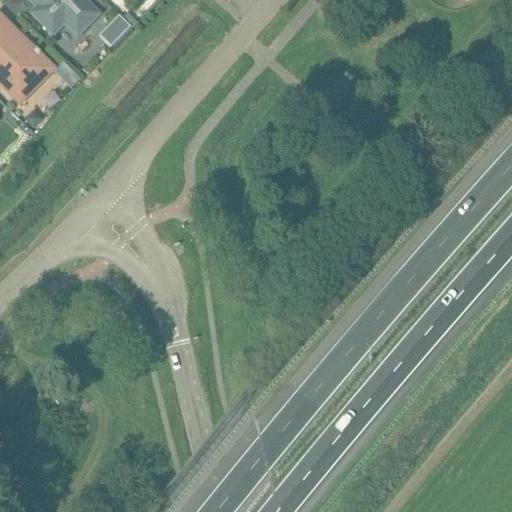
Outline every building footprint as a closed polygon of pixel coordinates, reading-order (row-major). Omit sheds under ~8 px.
[(31,15),(54,37),(65,26),(78,38),(100,16),(87,3),(83,0),(27,0),(36,9),(31,15)] [(50,67),(12,31),(0,18),(0,85),(13,98),(32,79),(35,82),(44,82),(50,76),(50,67)] [(121,20),(113,29),(122,38),(131,29),(121,20)] [(33,112),(24,121),(33,131),(42,122),(33,112)] [(20,128),(15,133),(15,140),(20,146),(29,136),(20,128)]
